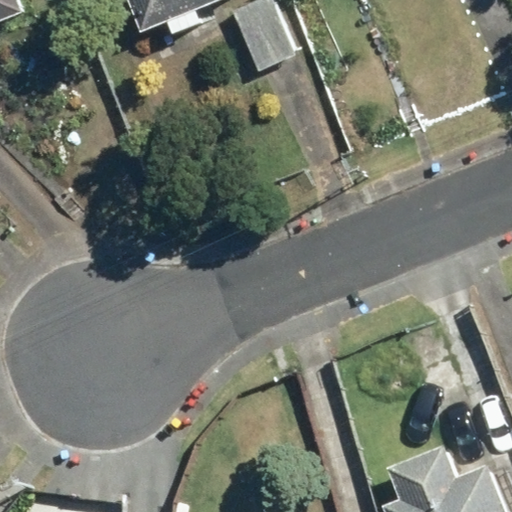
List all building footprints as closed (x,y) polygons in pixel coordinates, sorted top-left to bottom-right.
[(0,0),(0,23),(38,6),(36,0),(0,0)] [(148,0),(160,31),(245,0),(148,0)] [(309,53),(282,0),(260,0),(238,11),(268,72),(309,53)] [(511,308),(490,317),(511,376),(511,308)] [(464,443),(407,463),(418,495),(404,500),(408,511),(511,511),(511,458),(474,472),(464,443)]
